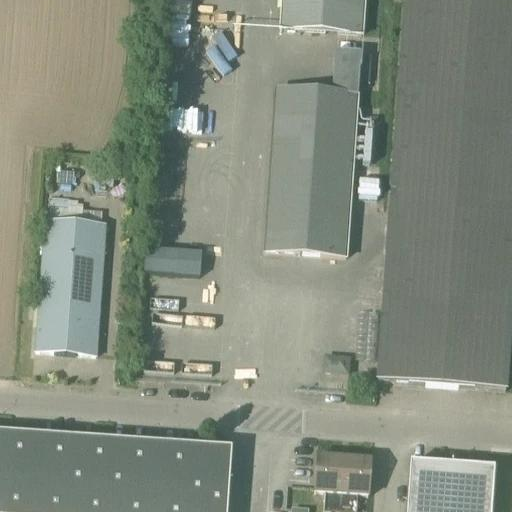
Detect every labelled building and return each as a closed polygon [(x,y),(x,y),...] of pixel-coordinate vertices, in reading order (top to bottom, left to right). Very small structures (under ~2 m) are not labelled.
[(362,40),(364,0),(282,0),(280,34),(362,40)] [(505,396),(511,297),(511,0),(404,0),(376,386),(505,396)] [(346,263),(360,57),(334,55),(331,98),(275,94),(263,257),(346,263)] [(45,225),(35,356),(95,361),(102,261),(104,229),(96,229),(81,227),(48,225),(45,225)] [(202,269),(201,246),(145,248),(146,271),(202,269)] [(347,378),(348,363),(333,362),(332,376),(347,378)] [(225,511),(229,454),(0,439),(0,511),(489,511),(493,474),(410,468),(407,511),(225,511)] [(339,511),(343,464),(317,462),(315,496),(325,496),(323,511),(339,511)] [(366,499),(369,466),(343,464),(339,511),(355,511),(357,499),(366,499)]
